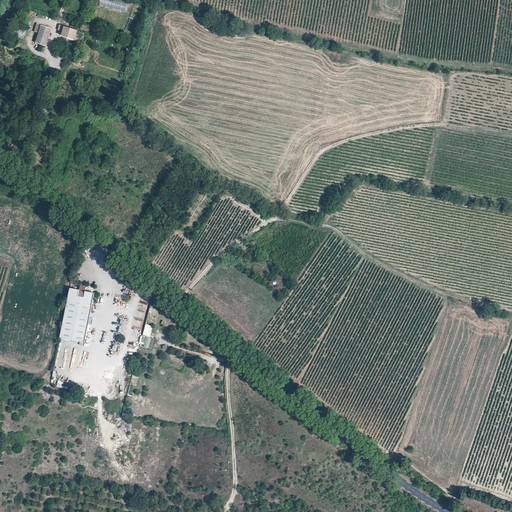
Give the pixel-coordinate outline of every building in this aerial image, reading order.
[(116,0),(100,0),(99,6),(127,13),(129,3),(116,0)] [(46,46),(51,28),(41,25),(39,33),(36,43),(46,46)] [(63,32),(62,35),(77,40),(80,31),(79,31),(76,30),(74,29),(60,25),(58,30),(63,32)] [(85,342),(95,293),(70,288),(60,337),(85,342)] [(148,311),(142,342),(145,342),(144,347),(152,349),(154,339),(150,338),(153,325),(156,326),(159,313),(148,311)]
